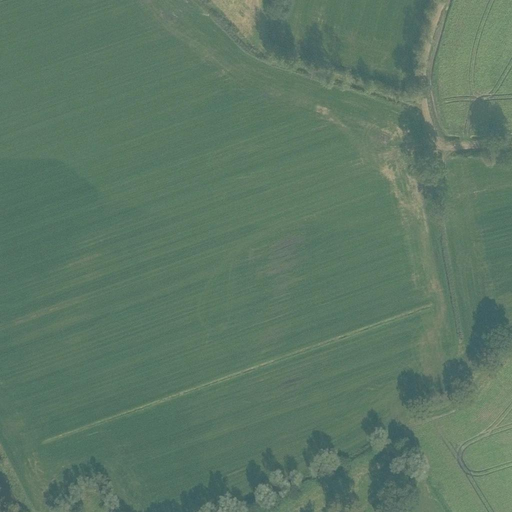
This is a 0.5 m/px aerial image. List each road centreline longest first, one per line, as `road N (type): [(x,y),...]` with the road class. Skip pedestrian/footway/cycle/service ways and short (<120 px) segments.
road 1 (track): [(511,340),(472,390),(396,432),(396,476),(376,511)]
road 2 (track): [(442,0),(422,73),(433,149),(511,143)]
road 3 (track): [(267,57),(425,107)]
